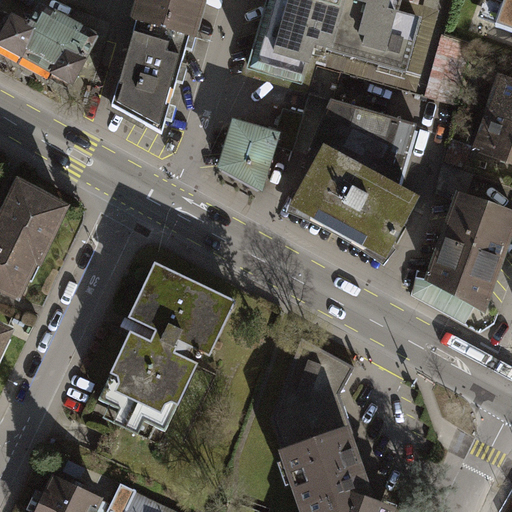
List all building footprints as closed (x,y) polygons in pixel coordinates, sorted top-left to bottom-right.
[(200,0),(144,0),(138,21),(191,36),(200,0)] [(271,0),(251,70),(303,85),(314,47),(405,72),(419,23),(396,16),(400,0),(271,0)] [(511,0),(504,0),(496,29),(511,34),(511,0)] [(53,74),(73,85),(86,62),(84,61),(98,37),(40,6),(29,27),(0,11),(0,45),(22,57),(22,56),(54,73),(53,74)] [(191,36),(138,21),(113,107),(163,134),(191,36)] [(511,78),(499,74),(485,109),(511,119),(511,78)] [(322,150),(289,208),(386,263),(414,203),(395,193),(412,128),(331,104),(312,143),(322,150)] [(279,136),(278,140),(295,146),(304,115),(284,109),(277,135),(279,136)] [(511,119),(485,109),(471,145),(511,161),(511,119)] [(277,135),(234,122),(220,168),(263,191),(278,140),(279,136),(277,135)] [(477,153),(466,148),(461,161),(472,165),(477,153)] [(459,196),(464,197),(472,174),(444,164),(438,189),(459,196)] [(67,209),(18,183),(0,221),(0,290),(18,299),(37,262),(40,264),(67,209)] [(511,214),(464,197),(459,196),(429,281),(476,307),(486,304),(511,232),(511,214)] [(236,302),(156,265),(131,318),(159,332),(153,346),(131,335),(100,401),(166,433),(199,365),(190,360),(195,350),(210,357),(236,302)] [(476,307),(429,281),(417,278),(414,295),(467,325),(476,307)] [(386,511),(387,508),(379,505),(337,383),(347,364),(303,340),(273,419),(285,452),(305,511),(386,511)] [(94,511),(100,500),(53,478),(37,511),(94,511)] [(176,511),(121,486),(109,511),(176,511)]
